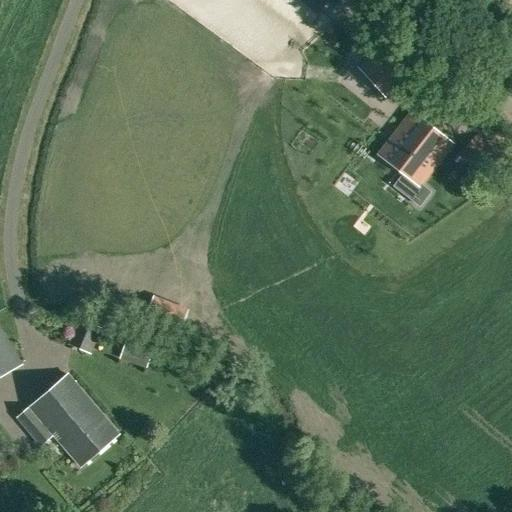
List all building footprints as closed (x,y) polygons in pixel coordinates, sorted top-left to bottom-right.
[(392,39),(360,68),(385,95),(417,66),(392,39)] [(412,115),(381,155),(419,184),(450,144),(412,115)] [(496,154),(478,135),(459,153),(474,172),(496,154)] [(185,311),(151,299),(142,323),(176,335),(185,311)] [(91,355),(102,328),(79,319),(67,345),(91,355)] [(0,330),(0,376),(20,365),(0,330)] [(119,434),(95,407),(68,375),(18,417),(42,445),(53,435),(80,467),(119,434)]
